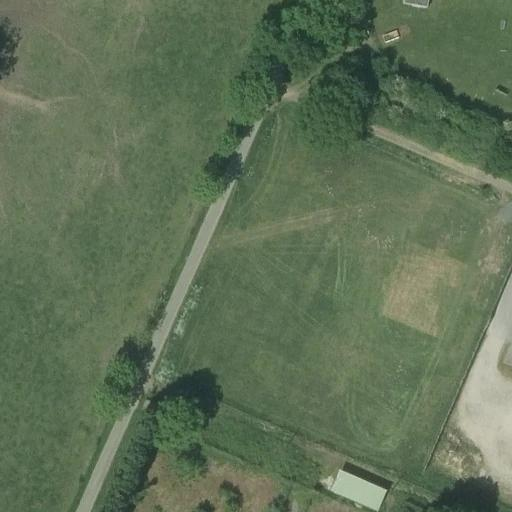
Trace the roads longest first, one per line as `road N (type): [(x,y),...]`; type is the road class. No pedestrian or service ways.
road 1 (unclassified): [(82,511),(305,0)]
road 2 (track): [(269,84),(511,192)]
